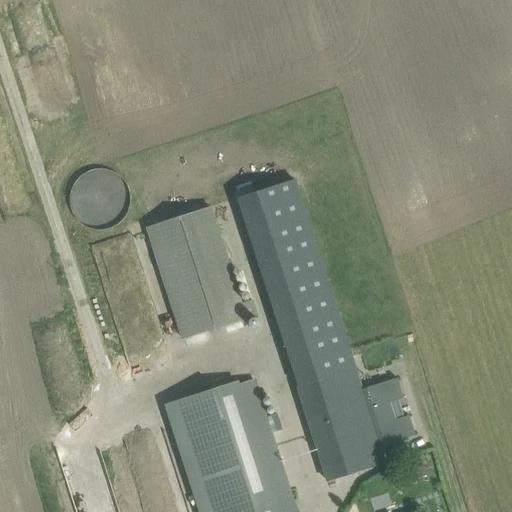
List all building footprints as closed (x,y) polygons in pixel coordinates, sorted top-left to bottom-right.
[(86,208),(114,213),(119,183),(90,179),(86,208)] [(182,341),(262,315),(248,270),(234,275),(211,207),(145,229),(182,341)] [(297,386),(327,481),(385,463),(355,367),(297,386)] [(397,378),(365,388),(384,445),(415,435),(409,415),(395,420),(389,403),(403,399),(397,378)] [(173,405),(207,511),(295,511),(253,380),(173,405)] [(277,414),(268,417),(273,433),(282,430),(277,414)]
